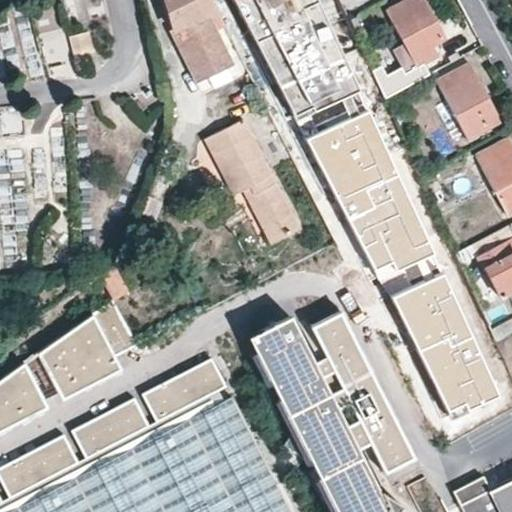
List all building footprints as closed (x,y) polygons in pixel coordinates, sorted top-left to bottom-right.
[(162,0),(170,28),(212,7),(208,0),(162,0)] [(231,0),(304,140),(373,110),(322,0),(231,0)] [(403,0),(384,11),(401,41),(402,45),(412,64),(414,67),(431,58),(434,55),(436,54),(432,47),(431,44),(443,37),(434,21),(426,5),(423,0),(403,0)] [(170,28),(176,41),(196,82),(230,65),(213,30),(222,26),(212,7),(170,28)] [(46,64),(55,62),(57,72),(74,68),(63,26),(39,33),(46,64)] [(88,28),(68,34),(75,55),(95,48),(88,28)] [(399,46),(391,50),(402,69),(412,64),(402,45),(399,46)] [(431,58),(414,67),(420,78),(442,65),(436,54),(434,55),(431,58)] [(435,80),(437,86),(458,124),(465,138),(493,124),(498,120),(494,112),(483,93),(472,72),(468,63),(435,80)] [(371,72),(382,97),(409,83),(402,69),(385,78),(379,67),(371,72)] [(21,109),(0,110),(0,132),(22,132),(21,109)] [(396,301),(445,275),(373,110),(304,140),(382,284),(396,301)] [(203,138),(205,142),(222,174),(232,193),(239,191),(248,186),(253,197),(260,210),(275,239),(285,233),(297,228),(278,190),(267,169),(244,125),(241,119),(215,133),(203,138)] [(508,139),(475,156),(494,193),(499,202),(503,210),(505,213),(511,209),(511,147),(511,146),(508,139)] [(239,191),(243,201),(266,244),(275,239),(260,210),(253,197),(248,186),(239,191)] [(511,236),(498,244),(475,255),(498,297),(511,289),(511,236)] [(111,296),(127,290),(118,266),(102,272),(111,296)] [(503,399),(445,275),(396,301),(453,422),(503,399)] [(109,295),(0,371),(0,434),(128,365),(122,348),(134,346),(109,295)] [(405,449),(329,308),(306,321),(382,462),(405,449)] [(511,316),(497,325),(502,335),(511,330),(511,316)] [(385,511),(379,500),(366,474),(286,317),(245,337),(312,468),(305,471),(326,511),(385,511)] [(218,384),(204,356),(138,390),(152,418),(218,384)] [(284,511),(224,398),(9,511),(284,511)] [(127,398),(72,427),(84,449),(139,420),(127,398)] [(59,433),(0,463),(0,472),(9,489),(71,456),(59,433)] [(458,504),(462,511),(511,511),(511,475),(490,487),(489,489),(458,504)]
